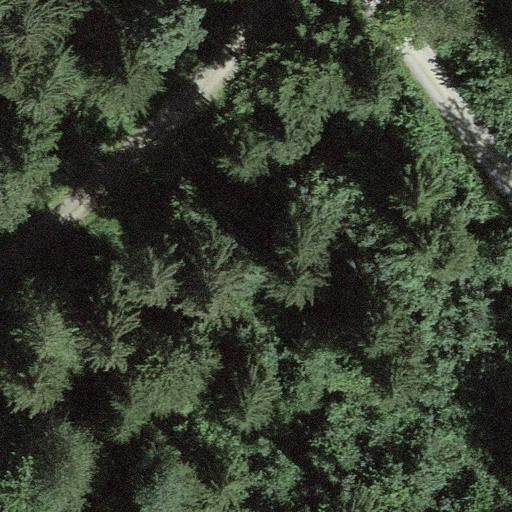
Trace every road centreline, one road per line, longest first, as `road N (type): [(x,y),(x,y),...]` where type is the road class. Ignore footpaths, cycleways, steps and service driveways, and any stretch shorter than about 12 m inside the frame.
road 1 (track): [(288,0),(0,262)]
road 2 (track): [(384,0),(511,167)]
